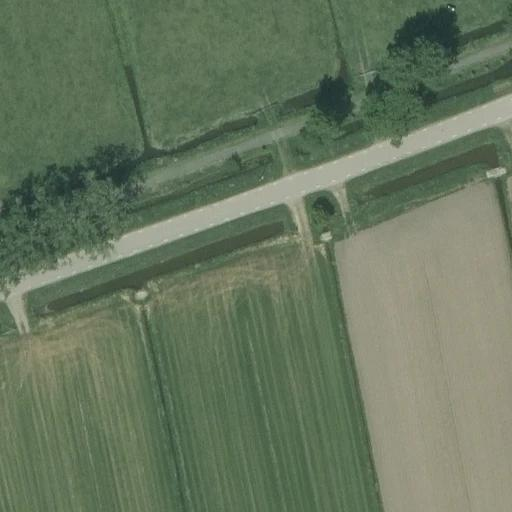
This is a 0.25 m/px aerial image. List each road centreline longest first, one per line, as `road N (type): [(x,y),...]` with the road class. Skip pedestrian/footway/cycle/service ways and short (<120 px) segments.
road 1 (unclassified): [(0,248),(511,44)]
road 2 (unclassified): [(0,293),(511,106)]
